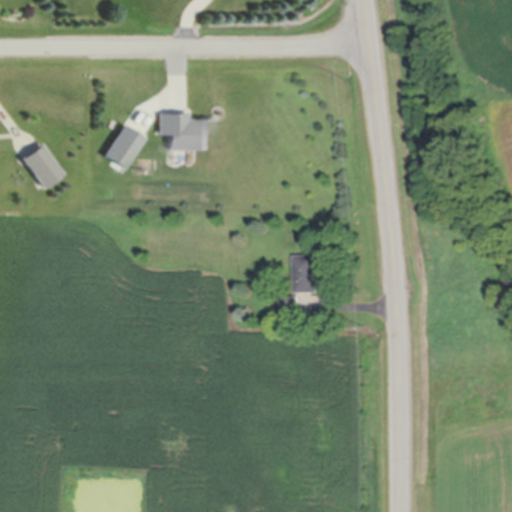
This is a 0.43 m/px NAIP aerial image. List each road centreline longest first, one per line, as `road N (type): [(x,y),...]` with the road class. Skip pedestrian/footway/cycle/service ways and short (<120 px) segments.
road 1 (secondary): [(403,511),(394,227),(368,0)]
road 2 (residential): [(374,48),(0,47)]
